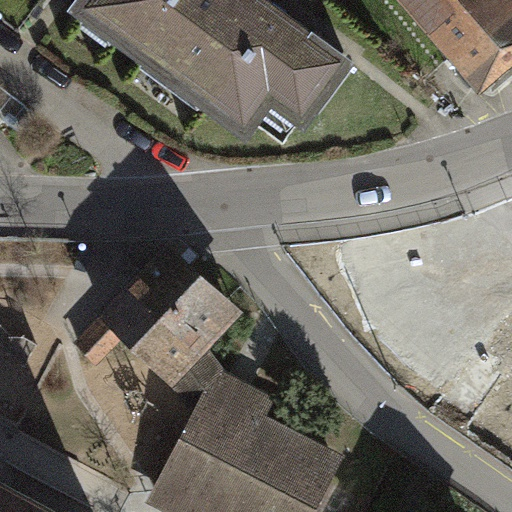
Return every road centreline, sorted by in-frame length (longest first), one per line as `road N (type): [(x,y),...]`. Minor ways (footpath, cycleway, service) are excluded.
road 1 (residential): [(188,208),(244,251),(347,378),(511,502)]
road 2 (residential): [(188,208),(434,174),(511,145)]
road 3 (residential): [(0,53),(188,208)]
road 4 (residential): [(0,203),(188,208)]
